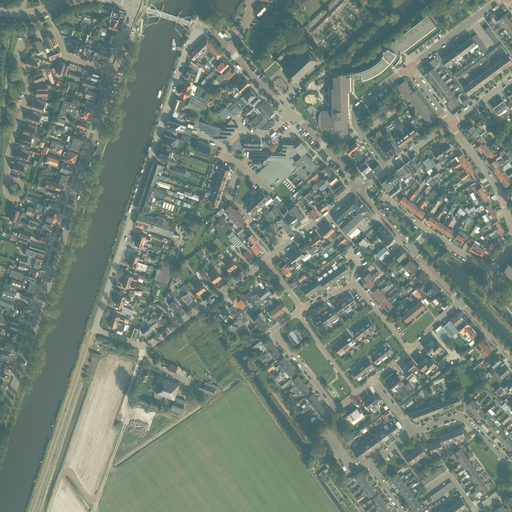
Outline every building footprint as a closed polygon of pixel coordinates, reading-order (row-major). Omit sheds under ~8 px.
[(291,0),(289,0),(285,7),(290,9),(294,2),(291,0)] [(268,12),(271,9),(273,7),(269,4),(265,7),(262,3),(254,11),(260,16),(266,10),(268,12)] [(108,7),(107,11),(109,12),(108,14),(110,14),(109,17),(118,20),(121,11),(112,8),(108,7)] [(277,14),(271,9),(268,12),(266,14),(268,17),(264,21),(270,27),(277,19),(275,17),(277,14)] [(319,117),(319,120),(319,122),(320,124),(320,126),(321,127),(321,128),(322,129),(323,130),(332,129),(332,134),(337,133),(342,133),(345,133),(348,133),(347,114),(349,114),(349,104),(348,91),(351,91),(350,76),(356,75),(357,81),(358,81),(358,80),(363,79),(369,77),(370,77),(375,74),(380,71),(385,67),(389,63),(392,65),(394,63),(395,64),(400,57),(399,56),(401,53),(398,52),(399,49),(400,50),(401,48),(403,49),(404,50),(403,49),(430,28),(431,29),(436,25),(436,26),(437,25),(430,16),(428,14),(389,43),(391,45),(390,47),(389,46),(386,50),(384,48),(382,51),(384,52),(381,56),(382,57),(379,61),(375,64),(370,67),(366,69),(361,70),(356,72),(350,72),(350,73),(341,73),(341,71),(331,71),(331,76),(332,87),(332,104),(332,110),(325,110),(324,110),(322,110),(322,111),(323,111),(323,115),(321,115),(320,115),(319,117)] [(499,19),(503,24),(509,19),(506,14),(499,19)] [(109,23),(110,23),(109,27),(117,30),(118,26),(117,25),(118,21),(113,19),(110,19),(109,23)] [(503,24),(506,29),(511,24),(511,22),(509,19),(503,24)] [(105,40),(104,42),(112,45),(116,32),(106,29),(102,27),(100,31),(107,34),(106,39),(101,37),(101,38),(102,39),(105,40)] [(44,38),(46,44),(44,45),(45,49),(54,45),(54,47),(58,46),(55,37),(51,38),(50,36),(44,38)] [(471,38),(466,41),(471,48),(474,46),(476,48),(478,46),(477,44),(476,44),(471,38)] [(69,39),(67,44),(71,45),(70,47),(69,47),(69,49),(69,50),(69,51),(70,51),(76,53),(77,50),(82,52),(84,44),(79,43),(79,42),(73,40),(69,39)] [(222,55),(216,48),(207,39),(197,48),(201,53),(208,60),(209,59),(215,66),(222,58),(220,56),(222,55)] [(46,50),(45,49),(44,45),(42,41),(39,42),(38,40),(32,43),(36,52),(42,50),(42,52),(46,50)] [(466,41),(461,45),(467,52),(469,50),(471,51),(473,50),(471,48),(466,41)] [(109,46),(98,42),(95,52),(108,56),(110,51),(108,50),(109,46)] [(462,55),(467,52),(461,45),(457,48),(462,55)] [(201,53),(197,48),(189,55),(194,60),(196,58),(198,60),(200,58),(198,56),(201,53)] [(299,79),(317,61),(315,59),(318,57),(312,50),(311,51),(308,48),(291,63),(284,70),(295,82),(296,81),(297,82),(298,83),(300,81),(300,80),(299,79)] [(457,59),(462,55),(457,48),(452,52),(457,59)] [(95,52),(92,61),(103,65),(104,60),(107,61),(108,56),(95,52)] [(279,64),(284,70),(291,63),(290,64),(285,59),(287,57),(282,52),(282,53),(283,53),(281,55),(278,52),(272,57),(278,64),(279,64)] [(452,52),(447,56),(452,62),(457,59),(452,52)] [(511,61),(507,55),(502,59),(507,66),(511,62),(511,61)] [(40,59),(30,56),(29,59),(27,58),(25,65),(35,68),(37,62),(39,62),(40,59)] [(447,66),(452,62),(447,56),(442,59),(447,66)] [(502,59),(497,63),(503,69),(507,66),(502,59)] [(223,60),(216,67),(221,73),(229,65),(225,61),(225,62),(223,60)] [(60,62),(56,72),(62,74),(62,75),(66,77),(69,66),(66,65),(66,64),(60,62)] [(497,63),(493,66),(498,73),(503,69),(497,63)] [(185,74),(184,76),(185,77),(185,78),(194,81),(197,82),(200,73),(197,72),(199,68),(197,67),(196,66),(190,64),(188,69),(187,73),(186,73),(186,74),(185,74)] [(219,83),(226,77),(228,79),(236,72),(235,71),(236,70),(234,69),(233,69),(233,68),(232,69),(229,66),(221,74),(215,79),(219,83)] [(493,66),(488,70),(493,77),(498,73),(493,66)] [(34,75),(32,76),(35,82),(44,78),(42,72),(44,72),(43,68),(33,72),(34,75)] [(434,68),(427,73),(431,78),(437,73),(434,68)] [(488,80),(493,77),(488,70),(483,73),(488,80)] [(101,79),(101,78),(101,76),(93,73),(92,74),(91,73),(90,76),(92,76),(91,79),(99,81),(100,81),(101,79)] [(431,78),(434,83),(441,78),(437,73),(431,78)] [(483,84),(488,80),(483,73),(478,77),(483,84)] [(82,76),(80,80),(83,81),(82,84),(97,89),(97,88),(98,88),(99,86),(98,85),(99,83),(90,80),(91,79),(82,76)] [(238,76),(227,86),(232,91),(243,81),(238,76)] [(478,77),(473,80),(478,87),(483,84),(478,77)] [(441,78),(434,83),(438,87),(444,82),(441,78)] [(236,97),(239,100),(244,95),(243,94),(250,88),(248,86),(249,85),(249,84),(245,79),(237,87),(240,90),(238,92),(239,94),(236,97)] [(474,91),(478,87),(473,80),(469,84),(474,91)] [(405,81),(397,87),(401,92),(409,87),(405,81)] [(444,82),(438,87),(441,92),(448,87),(444,82)] [(190,89),(191,86),(186,84),(185,87),(182,86),(180,94),(181,94),(181,96),(186,97),(186,96),(188,97),(190,89)] [(469,94),(474,91),(469,84),(464,88),(469,94)] [(47,96),(47,89),(49,89),(49,85),(38,85),(38,89),(36,89),(36,96),(47,96)] [(226,85),(223,88),(229,94),(232,91),(226,85)] [(408,97),(413,93),(413,92),(409,87),(401,92),(406,98),(408,97)] [(452,92),(448,87),(441,92),(445,97),(452,92)] [(87,98),(85,105),(92,107),(97,91),(89,88),(88,91),(85,90),(84,93),(86,93),(85,97),(87,98)] [(235,104),(234,105),(229,110),(226,106),(218,114),(224,120),(225,119),(231,112),(235,116),(250,101),(257,95),(251,89),(244,95),(239,100),(235,104)] [(408,97),(412,102),(419,97),(415,91),(413,92),(413,93),(408,97)] [(452,92),(445,97),(448,102),(455,97),(452,92)] [(212,94),(205,101),(210,106),(213,103),(211,100),(215,97),(212,94)] [(255,106),(261,100),(257,95),(250,101),(253,104),(252,105),(253,106),(245,112),(246,113),(244,115),(246,117),(255,108),(254,107),(254,106),(255,106)] [(203,115),(207,106),(205,103),(192,97),(187,107),(203,115)] [(416,108),(422,104),(424,103),(419,97),(412,102),(416,108)] [(455,97),(448,102),(452,107),(459,102),(455,97)] [(44,105),(45,106),(46,102),(37,99),(36,103),(34,102),(32,108),(42,112),(44,105)] [(172,110),(181,112),(182,109),(184,109),(184,107),(183,106),(184,102),(175,99),(172,110)] [(64,100),(59,114),(63,115),(63,114),(75,117),(75,118),(84,121),(85,117),(89,118),(92,109),(64,100)] [(507,107),(505,104),(503,101),(498,105),(504,113),(505,112),(506,111),(505,109),(507,107)] [(252,122),(249,124),(250,124),(253,128),(255,130),(258,128),(259,130),(268,122),(266,119),(271,114),(273,112),(266,105),(266,104),(264,102),(261,104),(257,108),(255,110),(259,114),(251,121),(252,122)] [(424,103),(422,104),(416,108),(420,114),(428,108),(424,103)] [(389,111),(385,105),(377,111),(381,117),(389,111)] [(504,113),(498,105),(493,108),(498,114),(501,112),(502,114),(503,114),(504,113)] [(420,114),(425,120),(432,114),(428,108),(420,114)] [(32,115),(30,114),(28,121),(38,124),(39,118),(47,121),(48,117),(33,112),(32,115)] [(487,122),(488,122),(490,126),(495,122),(493,118),(492,118),(487,113),(483,116),(487,122)] [(432,114),(425,120),(429,125),(436,120),(432,114)] [(65,120),(57,117),(55,124),(63,126),(65,120)] [(223,128),(200,121),(200,130),(202,130),(205,130),(205,133),(210,133),(210,136),(214,136),(214,140),(215,140),(215,139),(219,140),(221,142),(224,140),(226,140),(226,139),(226,136),(230,136),(229,136),(229,132),(233,132),(233,128),(237,128),(237,124),(236,124),(231,119),(226,124),(223,128)] [(85,129),(85,128),(87,123),(78,121),(74,120),(72,124),(76,126),(85,129)] [(167,124),(167,126),(167,127),(167,128),(178,132),(178,131),(190,135),(192,129),(183,126),(180,125),(181,124),(169,120),(168,124),(167,124)] [(271,120),(261,129),(268,130),(274,124),(274,120),(271,120)] [(413,129),(409,132),(412,137),(413,137),(413,138),(415,136),(415,135),(418,133),(416,129),(419,127),(415,122),(413,120),(411,121),(412,123),(412,124),(410,125),(413,129)] [(27,127),(25,126),(23,133),(33,136),(35,130),(36,130),(37,127),(28,124),(27,127)] [(465,128),(465,129),(464,130),(469,136),(471,135),(472,137),(473,136),(475,139),(480,135),(478,133),(481,131),(478,127),(476,129),(472,124),(469,127),(469,126),(468,127),(467,127),(465,128)] [(75,128),(75,129),(68,126),(67,131),(83,136),(84,131),(75,128)] [(407,133),(403,136),(407,141),(408,142),(410,140),(409,140),(412,137),(409,132),(405,127),(403,129),(407,133)] [(67,134),(65,140),(80,144),(82,139),(73,136),(73,133),(58,128),(57,131),(67,134)] [(382,148),(381,149),(387,156),(390,153),(390,154),(393,152),(393,151),(396,149),(391,142),(389,138),(392,136),(388,132),(388,131),(387,130),(381,133),(386,140),(389,143),(385,146),(384,144),(380,147),(382,148)] [(399,139),(397,141),(400,146),(401,145),(402,146),(404,145),(403,144),(407,141),(403,136),(399,132),(397,133),(400,137),(399,137),(399,139)] [(182,134),(180,140),(188,143),(191,136),(182,134)] [(163,141),(163,143),(174,146),(176,138),(165,135),(163,141)] [(23,139),(21,139),(19,145),(29,148),(31,142),(32,143),(33,139),(24,136),(23,139)] [(480,137),(476,140),(479,145),(477,147),(479,150),(479,151),(480,152),(481,152),(487,147),(485,144),(483,145),(481,143),(484,141),(480,137)] [(245,138),(245,144),(242,144),(242,146),(233,145),(232,155),(241,155),(242,148),(244,148),(260,150),(261,140),(245,138)] [(78,150),(80,144),(65,140),(64,143),(66,143),(66,145),(67,145),(67,146),(78,150)] [(195,143),(193,150),(196,151),(196,152),(208,156),(211,147),(209,146),(210,144),(198,140),(197,143),(195,143)] [(253,151),(252,162),(257,162),(256,165),(259,168),(263,164),(265,166),(261,170),(257,174),(259,176),(261,179),(272,190),(282,181),(284,179),(293,171),(302,180),(311,172),(318,166),(308,156),(307,155),(305,153),(308,150),(301,142),(299,144),(295,144),(293,142),(290,142),(279,152),(275,152),(264,152),(253,151)] [(349,153),(351,155),(354,152),(353,151),(358,146),(355,143),(347,150),(345,153),(347,154),(349,153)] [(438,147),(436,148),(438,152),(440,150),(443,154),(451,149),(452,150),(455,148),(451,143),(448,145),(448,144),(445,146),(444,145),(441,147),(440,146),(438,147)] [(51,145),(49,149),(61,153),(62,148),(51,145)] [(491,152),(487,147),(481,152),(485,158),(488,156),(491,159),(495,156),(492,152),(491,152)] [(446,157),(443,154),(440,150),(438,152),(436,148),(432,151),(435,156),(435,157),(436,159),(437,158),(440,162),(446,157)] [(18,151),(16,158),(26,161),(28,155),(29,155),(30,152),(21,149),(20,152),(18,151)] [(74,161),(74,162),(77,153),(68,150),(67,152),(64,151),(63,156),(65,157),(64,159),(73,163),(74,161)] [(169,153),(160,150),(157,157),(164,159),(167,160),(168,155),(171,156),(172,153),(169,152),(169,153)] [(354,152),(351,155),(359,164),(363,160),(362,159),(363,158),(356,150),(354,152)] [(457,156),(455,157),(458,161),(458,162),(459,164),(466,159),(462,153),(457,157),(457,156)] [(61,168),(60,171),(70,174),(73,165),(63,162),(62,165),(58,164),(60,158),(48,154),(45,162),(57,166),(56,167),(61,168)] [(500,165),(499,163),(496,160),(501,156),(500,154),(495,157),(496,159),(490,164),(494,170),(500,165)] [(415,156),(411,160),(415,165),(418,169),(419,168),(418,167),(423,164),(420,161),(419,162),(415,156)] [(428,157),(423,162),(426,167),(428,169),(431,167),(434,165),(430,159),(428,157)] [(500,165),(494,170),(498,175),(504,171),(501,167),(511,160),(508,157),(499,163),(500,165)] [(365,175),(366,175),(369,179),(382,169),(378,164),(372,169),(366,162),(367,161),(368,160),(367,158),(358,166),(365,175)] [(470,165),(466,159),(459,164),(461,165),(461,166),(463,165),(465,168),(470,165)] [(14,164),(12,170),(22,173),(24,167),(25,168),(26,164),(17,161),(16,164),(14,164)] [(410,161),(405,164),(413,174),(417,171),(410,161)] [(155,163),(152,173),(157,174),(158,171),(161,172),(163,166),(160,165),(161,164),(155,163)] [(219,165),(217,171),(218,171),(220,172),(228,175),(230,170),(222,167),(222,166),(219,165)] [(404,165),(397,170),(397,171),(401,177),(404,181),(407,179),(407,178),(411,174),(409,171),(404,165)] [(474,170),(470,165),(465,168),(467,171),(465,172),(466,173),(467,175),(474,170)] [(326,166),(321,171),(322,172),(324,171),(326,174),(324,176),(326,178),(328,176),(329,177),(333,173),(326,166)] [(175,167),(173,172),(184,175),(186,171),(175,167)] [(431,172),(430,173),(434,178),(440,174),(436,169),(431,172)] [(478,176),(474,170),(467,175),(468,177),(469,177),(470,176),(472,179),(478,176)] [(218,171),(216,176),(219,177),(227,180),(228,175),(220,172),(218,171)] [(397,171),(382,183),(388,191),(393,186),(394,187),(397,185),(395,183),(398,183),(398,180),(401,177),(397,171)] [(507,175),(504,171),(498,175),(501,181),(508,176),(509,178),(511,175),(511,174),(510,173),(507,175)] [(58,184),(56,183),(54,182),(47,180),(45,186),(60,191),(61,187),(65,189),(70,176),(62,173),(58,184)] [(152,173),(150,178),(158,180),(159,179),(167,181),(167,180),(168,177),(160,175),(159,175),(157,174),(152,173)] [(318,185),(319,184),(323,181),(323,180),(317,173),(312,178),(317,184),(316,184),(313,186),(314,188),(317,186),(318,185)] [(332,185),(335,183),(339,180),(333,174),(326,180),(325,179),(323,180),(323,181),(319,184),(322,188),(327,184),(327,185),(328,184),(329,186),(331,184),(332,185)] [(429,174),(425,179),(429,183),(433,178),(429,174)] [(216,176),(215,181),(217,182),(225,184),(227,180),(219,177),(216,176)] [(509,178),(508,176),(501,181),(505,187),(510,183),(511,181),(511,179),(510,180),(509,178)] [(159,181),(158,181),(158,180),(150,178),(149,183),(157,186),(158,185),(159,185),(159,186),(169,189),(171,184),(159,180),(159,181)] [(337,187),(335,189),(332,185),(330,187),(338,196),(346,189),(339,180),(335,183),(336,185),(337,187)] [(149,183),(147,189),(166,196),(167,192),(157,188),(157,186),(149,183)] [(473,192),(470,194),(473,200),(476,198),(480,196),(485,193),(482,187),(479,189),(476,184),(476,185),(472,187),(474,191),(473,192)] [(214,191),(222,194),(223,189),(215,187),(215,186),(213,186),(212,191),(214,191)] [(396,187),(389,192),(392,197),(402,189),(399,186),(397,188),(396,187)] [(147,189),(145,195),(154,197),(154,195),(165,199),(166,196),(147,189)] [(338,199),(335,195),(334,196),(330,191),(328,193),(325,189),(319,193),(326,202),(327,202),(330,206),(338,199)] [(56,198),(55,201),(61,203),(64,194),(55,191),(54,195),(55,196),(55,197),(56,198)] [(261,194),(258,196),(265,203),(267,205),(271,201),(272,201),(273,199),(271,197),(268,194),(266,196),(263,192),(262,192),(261,191),(260,192),(261,194)] [(314,197),(310,192),(304,197),(308,203),(309,202),(309,203),(312,199),(314,197)] [(402,198),(400,201),(405,205),(409,200),(404,196),(406,194),(403,192),(399,197),(402,198)] [(480,196),(476,198),(481,206),(483,205),(488,202),(487,200),(489,199),(485,193),(480,196)] [(145,195),(143,200),(152,203),(162,206),(164,201),(154,197),(145,195)] [(219,204),(220,199),(212,196),(210,196),(209,198),(211,199),(210,201),(213,202),(212,205),(217,207),(218,204),(219,204)] [(261,207),(265,203),(258,196),(256,198),(254,196),(253,198),(261,207)] [(277,196),(276,197),(273,199),(272,201),(276,205),(280,201),(282,200),(277,196)] [(44,201),(43,205),(47,206),(58,210),(60,205),(51,202),(52,200),(45,197),(44,201)] [(344,217),(338,224),(348,235),(365,219),(366,221),(372,215),(355,197),(333,218),(337,223),(343,217),(344,217)] [(253,201),(251,203),(257,210),(261,207),(253,198),(251,199),(253,201)] [(409,200),(405,205),(411,209),(414,204),(411,202),(412,200),(410,199),(409,200)] [(143,200),(140,211),(151,214),(151,213),(152,211),(150,210),(152,203),(143,200)] [(323,200),(318,203),(320,206),(317,208),(321,213),(329,206),(325,202),(323,200)] [(164,201),(162,206),(173,210),(174,205),(164,201)] [(288,210),(283,214),(287,219),(292,226),(294,224),(297,221),(301,219),(303,217),(304,217),(297,208),(298,208),(297,208),(292,201),(285,206),(288,210)] [(311,205),(309,203),(309,202),(308,203),(306,204),(311,210),(308,212),(313,218),(318,214),(311,205)] [(479,207),(477,209),(478,211),(484,207),(488,213),(493,209),(489,203),(489,204),(488,202),(483,205),(481,206),(479,207)] [(41,212),(41,211),(45,212),(47,206),(40,203),(38,208),(36,207),(35,210),(41,212)] [(253,214),(257,210),(251,203),(247,207),(253,214)] [(219,211),(222,214),(225,212),(227,215),(234,208),(230,204),(228,206),(226,204),(219,211)] [(414,204),(411,209),(416,213),(421,207),(420,206),(419,205),(417,207),(414,204)] [(292,229),(290,227),(279,213),(277,211),(275,207),(271,211),(275,217),(278,221),(277,222),(278,224),(280,223),(287,233),(292,229)] [(421,209),(422,208),(421,207),(416,213),(421,217),(425,212),(421,209)] [(236,211),(234,208),(227,215),(231,219),(240,210),(238,208),(236,211)] [(19,211),(12,209),(9,219),(15,221),(15,222),(18,223),(21,214),(18,213),(19,211)] [(485,214),(482,216),(486,222),(487,222),(486,223),(487,224),(491,221),(496,218),(495,216),(497,215),(493,209),(488,213),(485,214)] [(27,210),(26,214),(29,215),(28,217),(29,218),(30,217),(32,218),(33,216),(34,212),(27,210)] [(241,212),(240,210),(231,219),(234,223),(241,216),(239,214),(241,212)] [(54,223),(56,218),(57,214),(52,212),(51,214),(49,213),(49,216),(47,215),(45,221),(54,223)] [(176,224),(165,220),(156,217),(153,216),(139,212),(135,225),(172,237),(176,224)] [(245,220),(241,216),(234,223),(238,227),(245,220)] [(437,218),(436,217),(435,217),(434,218),(430,216),(427,221),(433,225),(437,218)] [(437,218),(433,225),(439,229),(442,223),(439,222),(440,220),(439,219),(437,218)] [(491,221),(487,224),(488,227),(493,224),(494,225),(494,226),(492,227),(494,230),(496,229),(501,226),(498,220),(497,220),(496,218),(491,221)] [(297,221),(294,224),(296,227),(303,222),(301,219),(297,221)] [(42,224),(41,227),(52,231),(54,225),(44,222),(43,225),(42,224)] [(328,223),(320,230),(327,238),(329,235),(339,246),(346,239),(340,233),(338,235),(334,231),(335,230),(328,223)] [(439,229),(444,232),(448,227),(442,223),(439,229)] [(268,231),(264,234),(271,243),(272,241),(273,242),(274,241),(275,240),(275,239),(277,238),(273,233),(275,231),(271,225),(266,228),(268,231)] [(386,245),(392,240),(394,238),(382,225),(374,232),(377,235),(375,237),(378,240),(380,238),(386,245)] [(448,227),(444,232),(450,236),(453,231),(450,229),(451,227),(450,226),(449,225),(448,227)] [(241,226),(235,231),(239,235),(245,230),(241,226)] [(494,230),(493,231),(497,237),(498,236),(499,238),(504,235),(502,233),(505,232),(501,226),(496,229),(494,230)] [(42,229),(38,241),(48,244),(51,232),(42,229)] [(458,234),(455,239),(462,243),(465,239),(467,240),(469,236),(464,232),(460,230),(458,234)] [(31,235),(20,231),(18,236),(29,240),(31,235)] [(233,231),(228,236),(231,238),(231,239),(239,248),(238,249),(247,260),(250,259),(252,257),(252,256),(247,250),(249,249),(245,244),(236,234),(233,231)] [(250,240),(247,243),(256,253),(261,249),(255,242),(258,240),(253,234),(248,238),(250,240)] [(321,248),(323,246),(320,243),(319,244),(319,243),(322,241),(318,235),(313,238),(321,248)] [(26,243),(25,246),(45,253),(46,248),(32,243),(32,241),(21,238),(21,237),(17,236),(16,240),(20,241),(26,243)] [(470,237),(467,242),(470,244),(468,247),(473,249),(472,251),(475,253),(479,246),(481,244),(475,240),(470,237)] [(313,238),(309,241),(312,245),(310,247),(313,251),(318,247),(319,249),(320,251),(319,252),(321,255),(324,252),(322,250),(321,248),(313,238)] [(364,238),(358,243),(364,249),(369,244),(364,238)] [(136,245),(135,247),(139,248),(140,246),(140,247),(143,247),(147,249),(148,246),(149,243),(144,242),(138,240),(136,239),(136,241),(137,241),(136,245)] [(479,246),(475,253),(479,255),(479,254),(482,255),(484,252),(488,255),(491,250),(494,245),(492,242),(488,248),(486,247),(487,247),(481,243),(481,244),(479,246)] [(391,255),(389,252),(384,246),(376,254),(381,259),(384,257),(386,259),(391,255)] [(25,247),(23,253),(29,254),(27,260),(26,263),(31,265),(40,268),(42,261),(44,257),(44,256),(43,255),(43,254),(44,254),(25,247)] [(307,250),(306,251),(309,255),(310,254),(312,255),(314,253),(309,247),(307,249),(307,250)] [(407,255),(401,249),(400,248),(395,252),(394,251),(392,253),(393,254),(399,260),(394,265),(395,267),(401,262),(400,262),(407,255)] [(295,253),(294,253),(300,260),(304,257),(305,258),(309,255),(306,251),(306,250),(302,253),(300,249),(297,251),(296,251),(295,252),(295,253)] [(220,256),(215,260),(218,264),(222,261),(223,262),(226,265),(225,265),(230,271),(234,269),(226,259),(221,252),(219,254),(220,256)] [(291,259),(288,262),(293,269),(301,262),(300,260),(294,253),(293,253),(291,254),(291,255),(289,257),(291,259)] [(229,257),(228,257),(226,259),(234,269),(237,266),(232,259),(232,260),(229,257)] [(214,267),(218,264),(215,260),(214,260),(212,258),(209,260),(214,267)] [(371,259),(365,266),(367,268),(373,261),(371,259)] [(397,266),(394,268),(398,272),(401,269),(402,268),(406,271),(407,270),(414,263),(412,261),(412,262),(410,260),(408,262),(406,259),(398,266),(397,266)] [(131,260),(129,265),(136,267),(136,268),(145,271),(147,265),(138,262),(131,260)] [(20,261),(18,268),(28,271),(30,265),(26,264),(26,263),(20,261)] [(341,262),(338,264),(340,267),(339,268),(345,275),(350,272),(345,264),(345,263),(343,261),(341,262)] [(406,271),(404,273),(408,276),(407,276),(410,279),(418,272),(415,269),(417,268),(416,266),(416,265),(414,263),(407,270),(406,271)] [(511,265),(508,263),(503,272),(511,277),(511,265)] [(281,268),(281,269),(283,272),(284,271),(286,274),(288,276),(291,274),(289,271),(291,270),(286,264),(281,267),(281,268)] [(336,265),(333,268),(335,271),(334,271),(340,279),(345,275),(339,268),(340,267),(338,264),(336,265)] [(30,268),(28,274),(37,277),(39,270),(34,269),(30,268)] [(214,268),(211,271),(218,280),(222,278),(217,271),(216,271),(214,268)] [(331,269),(328,271),(330,274),(329,275),(335,282),(340,279),(334,271),(335,271),(333,268),(331,269)] [(215,283),(218,280),(211,271),(208,273),(210,276),(215,283)] [(326,272),(323,275),(325,278),(324,278),(330,286),(335,282),(329,275),(330,274),(328,271),(326,272)] [(17,272),(15,276),(22,279),(20,285),(25,287),(33,290),(36,279),(17,272)] [(367,274),(361,279),(365,283),(373,276),(372,275),(371,274),(369,272),(367,274)] [(429,279),(422,272),(418,275),(416,277),(420,282),(416,286),(417,286),(416,287),(419,291),(420,290),(425,285),(424,285),(425,283),(429,279)] [(317,280),(314,282),(313,283),(318,290),(323,287),(320,282),(319,281),(318,279),(319,279),(317,277),(316,275),(315,277),(317,280)] [(323,275),(321,276),(323,279),(319,281),(320,282),(323,287),(325,289),(330,286),(324,278),(325,278),(323,275)] [(375,279),(374,278),(373,276),(365,283),(369,288),(375,283),(373,281),(375,279)] [(312,283),(309,286),(308,286),(313,294),(318,290),(313,283),(314,282),(311,279),(310,280),(312,283)] [(131,284),(131,282),(124,280),(123,285),(129,287),(130,287),(134,289),(135,286),(131,284)] [(198,280),(198,281),(195,282),(203,292),(206,289),(201,283),(198,280)] [(4,288),(0,299),(0,303),(13,308),(16,301),(13,300),(15,295),(21,297),(29,300),(32,291),(5,282),(4,287),(4,288)] [(199,295),(203,292),(195,282),(192,285),(195,288),(194,288),(199,295)] [(313,294),(308,286),(309,286),(306,282),(304,284),(307,287),(303,290),(305,293),(308,297),(313,294)] [(440,291),(433,283),(427,288),(425,285),(420,290),(424,294),(425,292),(427,294),(430,292),(434,297),(435,296),(436,295),(440,291)] [(189,290),(185,285),(180,288),(184,293),(183,294),(184,296),(182,297),(188,304),(191,302),(190,301),(193,299),(188,293),(190,292),(189,290)] [(250,291),(244,295),(248,300),(245,301),(250,308),(253,306),(256,303),(257,304),(262,300),(262,299),(271,292),(267,287),(260,293),(258,294),(258,293),(256,294),(254,296),(250,291)] [(384,290),(383,288),(382,288),(380,290),(378,287),(372,292),(376,296),(384,290)] [(170,297),(166,301),(171,307),(170,307),(173,310),(175,313),(181,308),(176,301),(178,300),(171,290),(167,293),(170,297)] [(386,296),(384,294),(386,292),(385,291),(384,290),(376,296),(380,301),(386,296)] [(433,301),(436,304),(440,301),(444,305),(442,307),(444,309),(448,306),(446,304),(449,302),(445,298),(442,294),(441,293),(437,297),(433,301)] [(120,294),(118,300),(125,302),(129,304),(130,301),(131,298),(126,297),(124,296),(120,294)] [(347,296),(344,298),(350,306),(356,302),(352,296),(348,298),(347,296)] [(386,296),(380,301),(384,305),(389,301),(391,299),(390,298),(389,297),(387,298),(386,296)] [(237,307),(239,306),(241,308),(245,304),(240,298),(238,299),(237,297),(232,301),(237,307)] [(343,302),(341,304),(345,310),(350,306),(344,298),(342,300),(343,302)] [(393,301),(392,300),(391,299),(389,301),(384,305),(387,310),(393,305),(391,303),(393,301)] [(118,300),(116,305),(124,308),(128,309),(128,308),(129,306),(129,304),(125,302),(118,300)] [(415,302),(414,303),(415,304),(420,310),(425,306),(420,300),(418,302),(416,301),(415,301),(415,302)] [(283,302),(276,306),(281,313),(287,308),(283,302)] [(339,314),(345,310),(341,304),(339,302),(337,304),(338,306),(335,308),(339,314)] [(222,309),(220,310),(225,317),(229,314),(231,316),(234,314),(235,314),(237,313),(236,312),(234,308),(232,306),(229,309),(229,308),(229,307),(228,307),(227,304),(222,308),(222,309)] [(416,314),(420,310),(415,304),(411,308),(416,314)] [(16,308),(14,314),(17,314),(16,316),(23,319),(27,307),(20,305),(19,309),(16,308)] [(274,317),(281,313),(276,306),(270,311),(274,317)] [(416,314),(411,308),(409,310),(407,308),(406,309),(404,310),(411,318),(416,314)] [(325,312),(331,321),(332,320),(333,322),(340,317),(336,312),(334,313),(332,310),(329,313),(328,310),(325,312)] [(404,310),(403,311),(403,312),(404,314),(402,316),(407,322),(411,318),(404,310)] [(149,321),(151,323),(154,327),(158,324),(161,326),(165,321),(161,318),(164,314),(159,311),(157,313),(154,311),(150,316),(153,317),(152,318),(149,321)] [(261,330),(267,326),(262,319),(265,317),(261,312),(258,314),(260,317),(254,321),(261,330)] [(326,325),(331,321),(325,312),(323,314),(324,316),(321,318),(326,325)] [(113,314),(111,320),(118,322),(119,320),(124,321),(125,318),(120,317),(117,315),(117,314),(114,313),(113,314)] [(463,334),(466,332),(468,335),(466,337),(469,341),(471,339),(477,333),(459,313),(439,330),(436,334),(444,342),(457,331),(459,334),(462,332),(463,334)] [(215,323),(214,323),(219,330),(222,327),(219,322),(221,320),(216,314),(211,317),(215,323)] [(11,323),(10,328),(19,331),(22,324),(15,322),(16,318),(9,316),(7,322),(11,323)] [(319,320),(316,323),(320,329),(326,325),(321,318),(320,316),(317,318),(319,320)] [(111,320),(109,325),(110,325),(109,327),(113,328),(113,326),(116,327),(116,328),(123,330),(125,324),(123,324),(118,322),(111,320)] [(376,329),(370,321),(365,325),(369,331),(370,333),(376,329)] [(151,329),(154,327),(151,323),(148,325),(140,330),(145,336),(152,330),(151,329)] [(365,325),(359,329),(364,335),(369,331),(365,325)] [(299,338),(302,336),(296,328),(288,334),(295,344),(301,339),(299,338)] [(2,329),(1,333),(5,335),(9,336),(8,339),(16,342),(18,334),(8,331),(6,330),(2,329)] [(354,333),(358,339),(364,335),(359,329),(354,333)] [(355,341),(351,336),(346,340),(350,345),(355,341)] [(264,348),(262,349),(264,351),(265,350),(273,344),(269,339),(262,345),(264,348)] [(482,339),(474,347),(478,352),(480,350),(485,356),(491,350),(491,349),(489,347),(482,339)] [(346,340),(340,344),(345,350),(350,345),(346,340)] [(13,350),(15,345),(15,344),(6,341),(4,348),(13,350)] [(260,341),(253,347),(255,349),(262,344),(260,341)] [(439,354),(445,349),(437,341),(435,344),(432,341),(430,343),(429,343),(437,351),(436,351),(439,354)] [(383,345),(381,347),(387,355),(392,351),(389,347),(390,346),(387,342),(383,345)] [(432,356),(436,351),(437,351),(429,343),(430,343),(429,343),(424,348),(432,356)] [(276,349),(273,344),(265,350),(267,352),(265,354),(266,357),(276,349)] [(334,348),(339,354),(345,350),(340,344),(334,348)] [(387,355),(381,347),(378,349),(380,351),(377,353),(382,359),(387,355)] [(0,349),(0,357),(10,361),(12,354),(5,352),(0,349)] [(280,354),(276,349),(266,357),(267,357),(261,361),(262,363),(266,361),(273,355),(275,358),(280,354)] [(382,359),(377,353),(375,351),(373,353),(375,355),(372,358),(376,363),(382,359)] [(490,358),(485,363),(488,367),(491,364),(494,368),(502,361),(499,358),(500,358),(498,356),(498,357),(497,356),(492,361),(490,358)] [(276,372),(282,366),(287,362),(283,357),(278,362),(280,364),(275,368),(276,368),(274,369),(276,372)] [(424,360),(423,360),(431,368),(430,368),(433,371),(438,366),(431,358),(429,360),(426,358),(424,360)] [(425,372),(430,368),(431,368),(423,360),(424,360),(423,359),(418,364),(425,372)] [(369,360),(364,364),(368,370),(374,365),(369,360)] [(406,365),(407,365),(414,373),(419,368),(411,360),(406,365)] [(477,360),(472,365),(476,370),(481,365),(477,360)] [(6,372),(8,364),(0,361),(0,369),(0,370),(6,372)] [(277,374),(279,376),(291,367),(287,362),(282,366),(284,369),(277,374)] [(170,364),(168,369),(176,372),(178,366),(170,364)] [(364,364),(358,368),(363,374),(368,370),(364,364)] [(407,365),(406,365),(404,368),(406,370),(404,372),(411,381),(417,376),(414,373),(407,365)] [(505,365),(497,372),(503,378),(510,371),(505,365)] [(295,372),(291,367),(279,376),(277,378),(279,380),(281,378),(281,379),(286,375),(288,378),(295,372)] [(357,378),(363,374),(358,368),(353,373),(357,378)] [(492,368),(488,372),(493,376),(497,373),(492,368)] [(160,383),(156,394),(157,394),(166,397),(172,381),(160,377),(160,376),(159,376),(157,382),(160,383)] [(281,386),(283,389),(290,383),(294,387),(297,385),(302,381),(298,376),(293,380),(292,378),(281,386)] [(403,387),(397,391),(403,399),(415,390),(409,382),(405,385),(403,382),(398,376),(388,384),(392,390),(400,384),(403,387)] [(172,381),(166,397),(174,400),(171,410),(181,413),(186,401),(176,397),(180,384),(172,381)] [(294,387),(292,388),(295,393),(296,393),(306,385),(302,381),(297,385),(294,387)] [(217,391),(219,387),(219,386),(206,382),(205,384),(201,383),(198,390),(213,395),(216,390),(217,391)] [(309,390),(306,385),(296,393),(295,394),(296,396),(297,395),(300,393),(302,396),(304,394),(309,390)] [(454,397),(453,397),(456,405),(462,402),(459,395),(460,395),(458,391),(456,392),(458,395),(454,397)] [(448,399),(447,399),(450,407),(456,405),(453,397),(454,397),(452,393),(450,394),(452,398),(448,399)] [(305,404),(302,406),(304,408),(306,406),(306,407),(316,399),(312,394),(308,398),(307,397),(304,399),(307,402),(305,404)] [(374,395),(369,399),(377,408),(379,407),(377,404),(377,405),(375,403),(378,401),(374,395)] [(444,396),(441,397),(442,401),(441,402),(444,409),(450,407),(447,399),(448,399),(447,395),(444,396)] [(440,402),(436,403),(435,404),(438,411),(444,409),(441,402),(442,401),(441,397),(439,398),(440,402)] [(411,398),(404,403),(407,407),(413,402),(411,398)] [(311,407),(313,409),(320,403),(316,399),(306,407),(308,409),(311,407)] [(364,403),(368,408),(370,410),(372,412),(377,408),(369,399),(364,403)] [(472,399),(466,405),(471,410),(479,402),(477,400),(475,402),(472,399)] [(429,406),(432,413),(438,411),(435,404),(436,403),(435,400),(433,400),(434,404),(430,406),(429,406)] [(428,406),(424,408),(423,408),(426,416),(432,413),(429,406),(430,406),(429,402),(427,403),(428,406)] [(481,404),(479,402),(471,410),(475,414),(481,409),(482,407),(480,405),(481,404)] [(312,414),(314,416),(324,408),(320,403),(313,409),(315,411),(312,414)] [(501,406),(505,411),(509,407),(505,403),(502,405),(501,406)] [(421,405),(422,409),(419,410),(417,410),(420,418),(426,416),(423,408),(424,408),(423,404),(421,405)] [(414,420),(420,418),(417,410),(419,410),(417,406),(415,407),(416,411),(412,413),(414,420)] [(328,413),(324,408),(314,416),(316,418),(318,416),(321,419),(322,420),(323,420),(324,420),(327,417),(325,415),(328,413)] [(350,419),(349,420),(352,424),(364,416),(361,412),(360,413),(357,409),(347,416),(350,419)] [(481,409),(475,414),(480,418),(488,411),(486,409),(483,411),(481,409)] [(388,411),(382,415),(386,420),(388,423),(388,422),(391,426),(390,426),(395,433),(400,429),(395,422),(396,422),(394,419),(394,418),(392,420),(391,418),(390,419),(387,415),(390,413),(388,411)] [(488,411),(480,418),(484,423),(492,415),(488,411)] [(492,415),(484,423),(488,427),(496,420),(492,415)] [(496,420),(488,427),(493,432),(498,426),(501,424),(498,422),(496,420)] [(385,425),(383,426),(386,429),(385,430),(390,436),(395,433),(390,426),(391,426),(388,422),(388,423),(385,425)] [(381,427),(378,430),(381,433),(380,434),(385,440),(390,436),(385,430),(386,429),(383,426),(381,427)] [(498,426),(493,432),(497,436),(502,431),(505,428),(503,426),(500,429),(498,426)] [(461,427),(455,429),(459,439),(460,438),(464,437),(465,441),(467,440),(465,436),(461,427)] [(507,430),(505,428),(502,431),(497,436),(501,441),(507,435),(504,433),(507,430)] [(453,441),(454,441),(458,439),(459,443),(461,442),(460,438),(459,439),(455,429),(449,432),(453,441)] [(376,437),(375,437),(379,444),(385,440),(380,434),(381,433),(378,430),(376,431),(379,435),(376,437)] [(455,444),(454,441),(453,441),(449,432),(444,434),(447,443),(449,443),(452,441),(453,445),(455,444)] [(374,447),(379,444),(375,437),(376,437),(373,433),(371,435),(374,438),(370,441),(374,447)] [(501,441),(501,442),(502,443),(503,443),(506,445),(511,438),(511,435),(509,433),(507,435),(501,441)] [(450,446),(449,443),(447,443),(444,434),(438,436),(440,440),(442,445),(446,443),(448,447),(450,446)] [(369,442),(365,444),(365,445),(369,451),(374,447),(370,441),(368,437),(366,438),(369,442)] [(440,440),(434,442),(438,452),(442,450),(444,454),(445,453),(444,449),(443,449),(442,445),(440,440)] [(364,446),(360,448),(364,455),(369,451),(365,445),(365,444),(363,441),(361,442),(364,446)] [(432,454),(437,452),(438,456),(440,455),(438,452),(434,442),(428,444),(432,454)] [(354,452),(355,453),(356,455),(358,458),(359,458),(364,455),(360,448),(358,444),(356,446),(358,449),(354,452)] [(421,445),(415,449),(421,457),(422,457),(425,454),(428,458),(429,456),(427,453),(421,445)] [(453,458),(455,460),(464,453),(463,452),(463,451),(462,449),(461,449),(460,448),(454,453),(456,456),(453,458)] [(410,453),(416,461),(417,460),(420,458),(423,461),(425,460),(422,457),(421,457),(415,449),(410,453)] [(420,464),(417,460),(416,461),(410,453),(405,457),(412,465),(415,462),(418,465),(419,464),(420,464)] [(456,462),(459,460),(461,463),(468,458),(464,453),(455,460),(456,462)] [(471,464),(468,458),(461,463),(465,468),(471,464)] [(471,464),(465,468),(468,473),(475,469),(475,468),(475,467),(474,465),(472,465),(471,464)] [(467,478),(469,480),(478,474),(475,469),(468,473),(471,476),(467,478)] [(352,479),(355,477),(358,480),(358,481),(364,477),(361,471),(355,476),(354,475),(351,478),(350,477),(344,482),(346,485),(352,480),(352,479)] [(397,473),(391,477),(394,482),(401,478),(401,479),(405,476),(403,474),(400,477),(398,474),(397,473)] [(474,480),(476,483),(482,479),(478,474),(469,480),(471,482),(474,480)] [(368,482),(364,477),(358,481),(358,480),(354,483),(356,485),(359,482),(361,485),(362,486),(368,482)] [(404,482),(401,479),(401,478),(394,482),(398,487),(404,483),(405,484),(408,481),(407,479),(404,482)] [(482,479),(476,483),(478,486),(475,488),(476,491),(486,484),(482,479)] [(363,487),(365,491),(366,491),(372,487),(368,482),(362,486),(361,485),(358,488),(359,490),(363,487)] [(402,493),(408,488),(409,489),(412,487),(411,485),(407,487),(405,484),(404,483),(398,487),(402,493)] [(486,484),(476,491),(478,492),(480,496),(483,493),(489,489),(486,484)] [(372,487),(366,491),(365,491),(362,493),(363,495),(366,492),(369,497),(375,492),(372,487)] [(415,490),(411,492),(409,489),(408,488),(402,493),(406,498),(412,493),(413,494),(416,492),(415,490)] [(415,497),(413,494),(412,493),(406,498),(409,503),(416,498),(416,499),(419,498),(420,497),(418,495),(415,497)] [(472,493),(471,493),(471,494),(468,496),(472,501),(476,498),(474,495),(473,493),(472,493)] [(372,500),(374,504),(375,505),(381,500),(378,495),(372,499),(371,498),(367,501),(369,503),(372,500)] [(461,500),(457,502),(457,503),(461,509),(466,505),(462,499),(463,499),(460,495),(458,497),(461,500)] [(409,503),(413,508),(419,503),(420,504),(423,502),(422,500),(421,501),(419,498),(416,499),(416,498),(409,503)] [(457,511),(461,509),(457,503),(457,502),(455,499),(453,500),(456,504),(452,506),(451,507),(455,511),(457,511)] [(381,500),(375,505),(374,504),(371,506),(373,508),(376,506),(378,509),(379,510),(385,505),(381,500)] [(422,508),(420,504),(419,503),(413,508),(415,511),(419,511),(423,509),(423,510),(427,507),(426,505),(422,508)] [(450,508),(447,510),(446,511),(447,511),(455,511),(451,507),(452,506),(450,503),(448,504),(450,508)]
